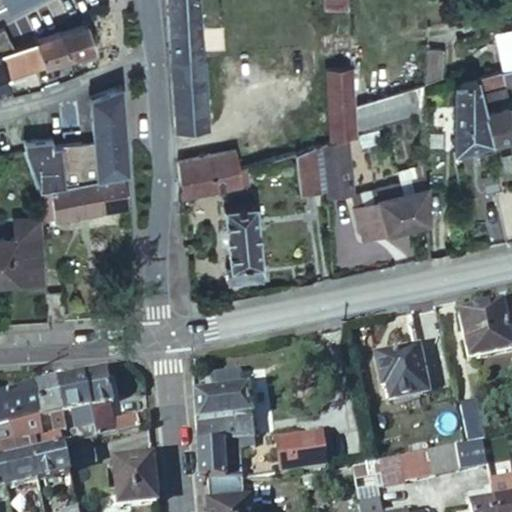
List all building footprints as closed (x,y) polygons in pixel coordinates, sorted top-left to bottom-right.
[(167,0),(176,124),(208,122),(198,0),(167,0)] [(347,0),(324,0),(326,8),(322,8),(323,15),(348,14),(347,0)] [(92,48),(83,24),(62,31),(70,55),(78,52),(90,48),(92,48)] [(5,25),(0,27),(0,49),(14,44),(5,25)] [(511,25),(500,29),(507,70),(511,68),(511,25)] [(70,55),(62,31),(36,40),(0,52),(5,67),(7,76),(70,55)] [(90,48),(78,52),(81,60),(94,56),(90,48)] [(443,50),(426,49),(423,79),(441,80),(443,50)] [(0,87),(9,84),(0,57),(0,87)] [(420,115),(422,91),(354,109),(352,67),(327,68),(329,140),(347,135),(420,115)] [(505,70),(455,83),(453,150),(511,137),(511,108),(511,105),(488,110),(485,94),(509,91),(505,70)] [(24,138),(26,147),(41,188),(69,183),(73,182),(83,180),(103,177),(117,174),(121,174),(127,172),(125,141),(124,113),(122,84),(107,89),(102,91),(90,96),(93,142),(93,147),(81,148),(81,143),(53,144),(52,137),(24,138)] [(347,135),(329,140),(327,141),(324,142),(326,189),(350,187),(347,135)] [(326,189),(324,142),(315,144),(317,189),(326,189)] [(315,144),(296,149),(298,191),(317,189),(315,144)] [(236,149),(179,158),(179,172),(180,175),(221,167),(239,164),(236,149)] [(221,167),(180,175),(181,193),(217,187),(248,182),(246,163),(239,164),(221,167)] [(125,203),(121,174),(117,174),(103,177),(83,180),(73,182),(69,183),(41,188),(42,216),(125,203)] [(361,238),(425,222),(424,188),(354,205),(361,238)] [(255,203),(223,206),(228,263),(226,263),(227,281),(261,278),(255,203)] [(0,241),(0,278),(19,277),(16,240),(0,241)] [(48,319),(66,318),(64,288),(46,289),(48,319)] [(511,303),(459,315),(468,362),(511,353),(511,303)] [(420,347),(377,356),(383,386),(388,385),(391,399),(429,392),(420,347)] [(106,367),(108,377),(116,375),(114,365),(106,367)] [(106,367),(84,372),(84,374),(91,405),(95,421),(114,417),(111,401),(114,400),(114,398),(108,377),(106,367)] [(91,405),(84,374),(56,381),(64,412),(85,407),(91,405)] [(56,381),(35,386),(41,413),(42,417),(52,415),(56,431),(60,429),(67,428),(64,412),(56,381)] [(0,422),(41,413),(35,386),(0,398),(0,422)] [(196,395),(198,442),(240,439),(253,438),(247,389),(198,394),(196,395)] [(85,407),(64,412),(67,428),(83,424),(88,423),(95,421),(91,405),(85,407)] [(99,436),(141,427),(138,412),(114,417),(95,421),(99,436)] [(42,417),(41,413),(0,422),(0,443),(40,434),(46,433),(42,418),(42,417)] [(477,414),(460,417),(466,444),(469,444),(483,441),(477,414)] [(94,437),(99,436),(95,421),(88,423),(83,424),(67,428),(60,429),(63,438),(65,444),(88,438),(94,437)] [(56,431),(46,433),(40,434),(43,449),(65,444),(63,438),(60,429),(56,431)] [(279,438),(285,472),(329,464),(323,430),(279,438)] [(43,449),(40,434),(0,443),(0,446),(1,453),(0,453),(0,458),(2,458),(33,451),(43,449)] [(99,460),(94,437),(88,438),(65,444),(69,467),(99,460)] [(240,439),(198,442),(201,478),(207,477),(209,477),(241,478),(245,477),(240,439)] [(65,444),(43,449),(33,451),(39,480),(71,473),(69,467),(65,444)] [(455,446),(460,471),(474,469),(469,444),(466,444),(455,446)] [(455,446),(428,451),(433,477),(460,471),(455,446)] [(33,451),(2,458),(8,487),(39,480),(33,451)] [(427,452),(400,457),(405,482),(433,477),(428,451),(427,452)] [(157,501),(153,455),(113,458),(118,505),(157,501)] [(400,457),(381,461),(386,485),(405,482),(400,457)] [(2,458),(0,458),(0,488),(8,487),(2,458)] [(252,511),(251,500),(243,501),(241,478),(209,477),(212,504),(209,504),(210,511),(252,511)] [(490,489),(467,493),(469,502),(492,499),(490,489)] [(494,511),(511,511),(511,494),(492,499),(494,511)] [(470,511),(494,511),(492,499),(469,502),(470,511)] [(382,511),(405,511),(404,503),(381,506),(382,511)]
